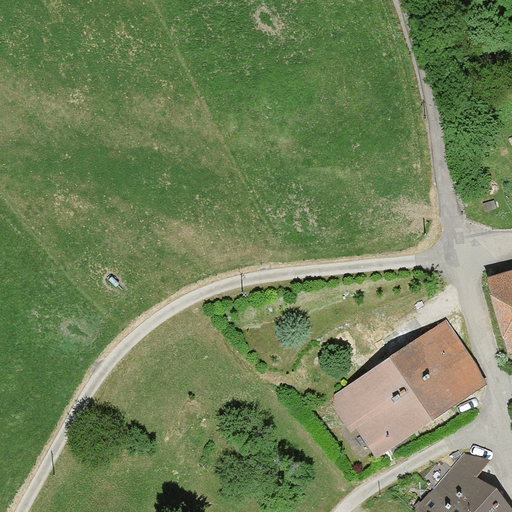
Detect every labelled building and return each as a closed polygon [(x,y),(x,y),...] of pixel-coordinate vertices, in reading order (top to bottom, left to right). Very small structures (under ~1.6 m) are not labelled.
[(511,268),(475,279),(481,314),(511,307),(511,268)] [(511,307),(481,314),(494,353),(511,347),(511,307)] [(437,325),(329,393),(374,456),(478,384),(437,325)] [(460,457),(437,483),(469,511),(507,511),(472,475),(489,459),(460,457)] [(469,511),(437,483),(409,508),(413,511),(469,511)]
